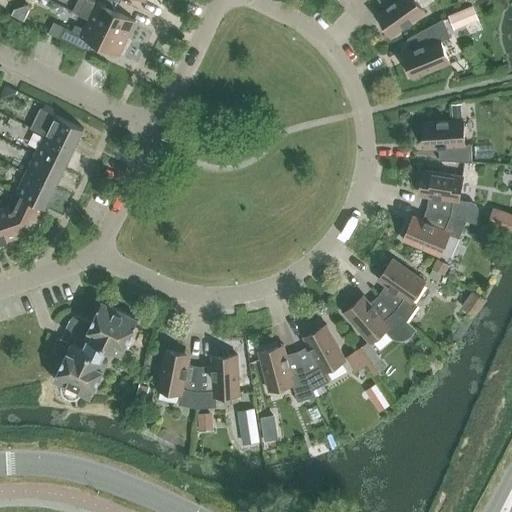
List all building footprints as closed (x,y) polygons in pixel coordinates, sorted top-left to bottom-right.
[(87,0),(85,6),(80,15),(89,19),(128,38),(136,21),(107,7),(110,0),(87,0)] [(378,0),(385,9),(377,15),(392,36),(425,13),(415,0),(378,0)] [(473,6),(450,15),(455,29),(478,19),(473,6)] [(91,41),(119,55),(128,38),(89,19),(84,29),(75,25),(72,31),(66,28),(60,39),(86,51),(91,41)] [(407,39),(412,51),(403,54),(413,78),(450,63),(441,40),(450,37),(443,19),(407,39)] [(461,105),(452,105),(453,121),(462,120),(461,105)] [(41,108),(32,128),(45,134),(74,148),(84,128),(55,114),(41,108)] [(453,121),(423,122),(425,148),(439,147),(440,160),(472,162),(471,144),(465,145),(463,120),(462,120),(453,121)] [(65,168),(74,148),(45,134),(35,154),(65,168)] [(55,188),(65,168),(35,154),(26,173),(55,188)] [(424,170),(420,196),(429,197),(427,209),(466,220),(477,223),(479,212),(478,210),(478,208),(477,206),(476,205),(474,204),(473,203),(471,202),(469,202),(459,200),(463,176),(424,170)] [(46,207),(55,188),(26,173),(16,193),(21,196),(46,207)] [(39,221),(46,207),(21,196),(14,210),(11,212),(19,237),(34,232),(37,231),(40,224),(39,221)] [(0,243),(19,237),(11,212),(9,206),(0,209),(0,243)] [(459,237),(466,220),(427,209),(422,220),(414,216),(403,240),(440,256),(450,233),(459,237)] [(491,217),(487,227),(509,233),(511,224),(511,213),(504,211),(501,220),(491,217)] [(379,295),(407,320),(417,305),(412,302),(426,282),(393,258),(378,280),(386,285),(379,295)] [(437,260),(433,268),(445,275),(450,266),(437,260)] [(474,291),(463,307),(475,315),(486,300),(474,291)] [(418,330),(407,320),(379,295),(370,303),(364,295),(344,312),(370,343),(385,330),(391,336),(393,339),(397,340),(400,341),(404,341),(407,340),(410,338),(413,336),(418,330)] [(92,323),(80,317),(79,316),(78,315),(76,315),(75,315),(74,316),(72,317),(71,317),(71,319),(70,320),(66,328),(74,331),(76,326),(88,331),(86,337),(88,338),(83,348),(61,338),(57,346),(57,347),(57,349),(57,350),(57,352),(58,353),(58,354),(59,355),(61,356),(65,358),(55,379),(91,397),(108,361),(103,359),(108,348),(121,355),(139,319),(103,301),(92,323)] [(298,351),(313,389),(329,380),(325,371),(346,360),(327,325),(304,337),(309,346),(298,351)] [(284,345),(259,352),(269,390),(293,384),(296,394),(298,401),(316,396),(313,389),(298,351),(287,354),(284,345)] [(180,403),(198,407),(201,366),(189,364),(191,355),(165,350),(158,389),(181,394),(180,403)] [(213,366),(201,366),(198,407),(216,406),(216,396),(240,395),(238,355),(212,356),(213,366)] [(140,385),(138,395),(146,397),(149,387),(140,385)] [(383,396),(374,402),(381,412),(390,405),(383,396)] [(194,426),(211,427),(212,409),(195,408),(194,426)] [(255,409),(239,411),(241,425),(257,422),(255,409)] [(275,415),(261,417),(265,441),(279,439),(275,415)]
